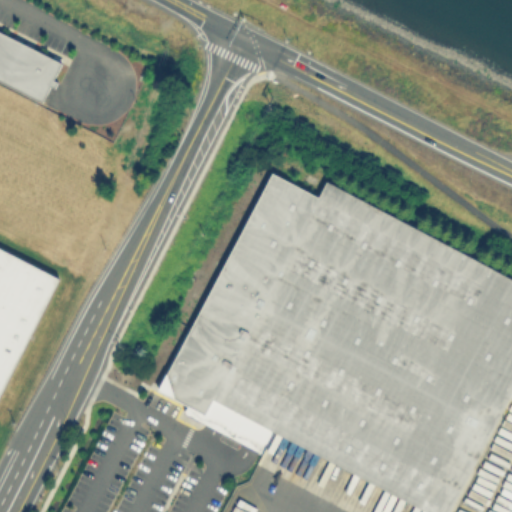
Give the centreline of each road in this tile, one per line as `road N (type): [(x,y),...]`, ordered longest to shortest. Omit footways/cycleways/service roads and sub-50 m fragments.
road 1 (secondary): [(247,40),(511,173)]
road 2 (secondary): [(114,302),(247,40)]
road 3 (secondary): [(57,422),(114,302)]
